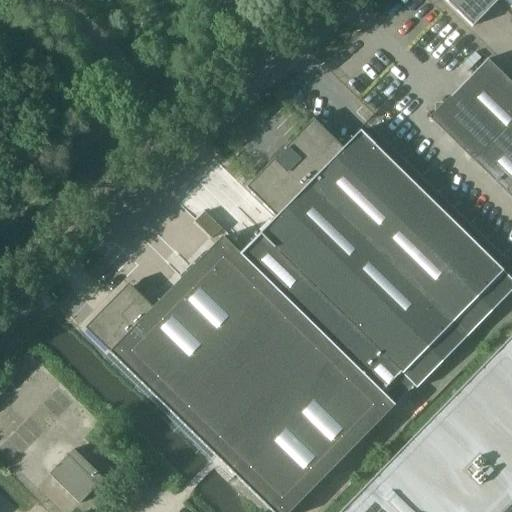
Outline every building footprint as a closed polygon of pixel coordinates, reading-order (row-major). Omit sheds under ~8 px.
[(511,0),(445,0),(444,1),(471,28),(498,0),(511,0)] [(448,98),(428,119),(429,120),(429,119),(511,200),(511,84),(486,60),(449,98),(448,98)] [(511,290),(511,281),(359,132),(342,149),(312,120),(284,149),(286,152),(276,162),(273,159),(245,188),(275,218),(258,235),(402,376),(416,389),(511,290)] [(408,171),(467,233),(474,226),(415,165),(408,171)] [(127,284),(84,329),(108,353),(270,511),(289,511),(394,406),(383,395),(402,376),(258,235),(239,254),(221,237),(152,308),(127,284)] [(511,511),(511,334),(338,511),(511,511)] [(66,454),(64,455),(66,457),(48,475),(78,505),(96,486),(97,487),(99,486),(98,485),(103,479),(72,449),(67,455),(66,454)]
